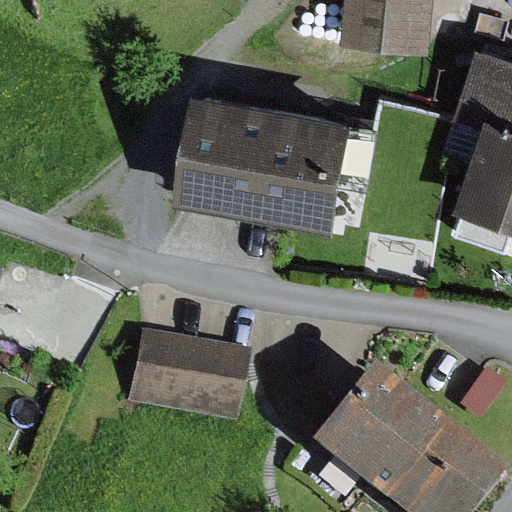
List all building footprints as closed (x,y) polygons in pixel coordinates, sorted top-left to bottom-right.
[(439,0),(351,0),(347,43),(435,52),(439,0)] [(462,114),(488,124),(511,131),(511,58),(484,49),(462,114)] [(361,117),(203,91),(184,199),(343,226),(361,117)] [(511,131),(488,124),(461,205),(469,207),(460,233),(510,249),(511,242),(511,131)] [(248,352),(141,333),(129,401),(236,420),(248,352)] [(472,511),(504,472),(370,367),(311,442),(400,511),(472,511)] [(486,370),(462,407),(481,419),(505,382),(486,370)]
